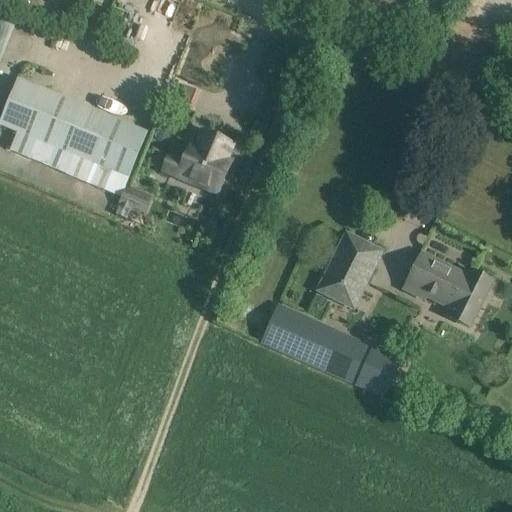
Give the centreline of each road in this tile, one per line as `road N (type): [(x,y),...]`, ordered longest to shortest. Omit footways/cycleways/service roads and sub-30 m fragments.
road 1 (track): [(311,28),(130,511)]
road 2 (unclassified): [(242,0),(511,114)]
